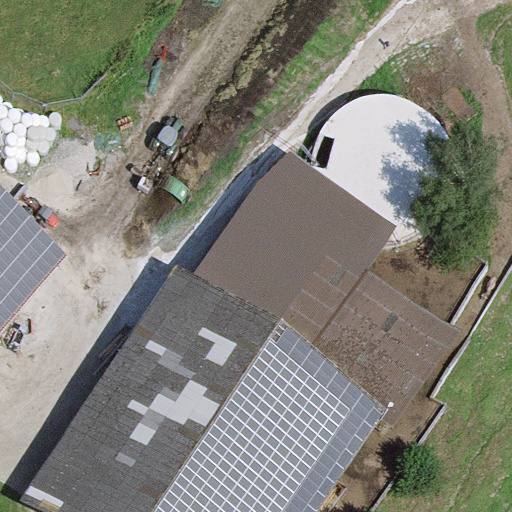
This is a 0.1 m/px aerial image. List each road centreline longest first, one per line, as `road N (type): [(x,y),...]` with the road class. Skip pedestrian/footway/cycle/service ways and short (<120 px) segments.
road 1 (track): [(133,299),(417,0)]
road 2 (residential): [(0,423),(133,299)]
